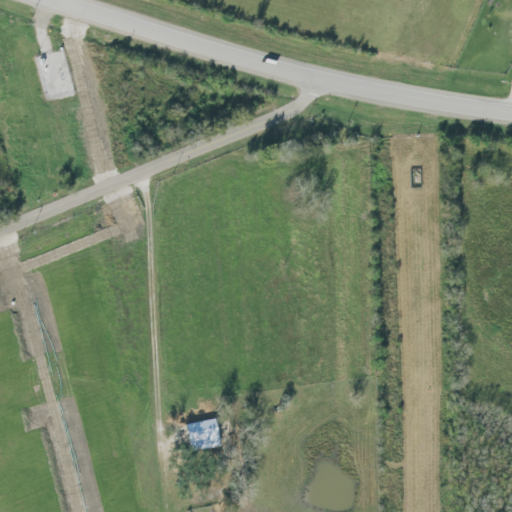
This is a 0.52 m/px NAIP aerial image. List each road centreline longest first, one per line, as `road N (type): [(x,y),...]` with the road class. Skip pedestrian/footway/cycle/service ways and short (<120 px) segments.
road 1 (secondary): [(57,0),(325,82),(511,116)]
road 2 (residential): [(0,236),(316,103),(325,82)]
